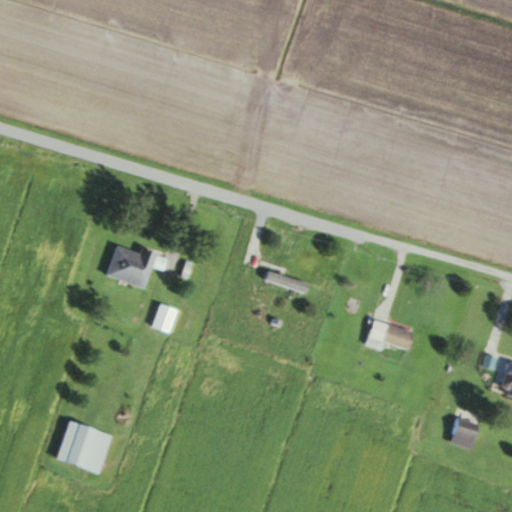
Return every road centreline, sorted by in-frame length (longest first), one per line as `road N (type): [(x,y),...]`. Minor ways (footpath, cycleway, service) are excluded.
road 1 (residential): [(382,243),(0,128)]
road 2 (residential): [(382,243),(511,278)]
